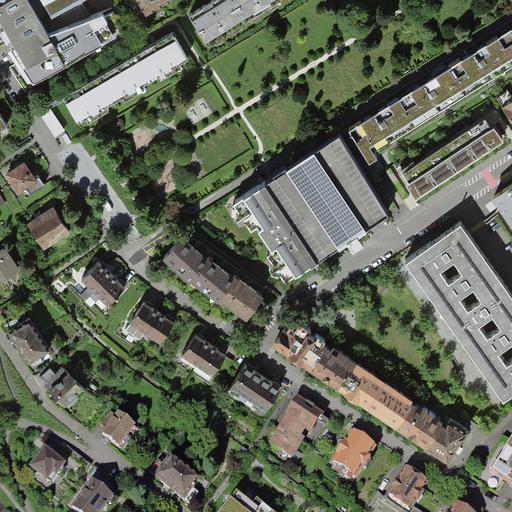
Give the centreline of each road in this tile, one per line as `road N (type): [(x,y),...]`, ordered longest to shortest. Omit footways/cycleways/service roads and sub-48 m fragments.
road 1 (residential): [(125,252),(511,15)]
road 2 (residential): [(501,511),(254,349)]
road 3 (residential): [(511,163),(288,308)]
road 4 (residential): [(181,511),(54,410),(0,335)]
road 5 (residential): [(125,252),(51,156),(20,99)]
road 6 (residential): [(227,330),(125,252)]
